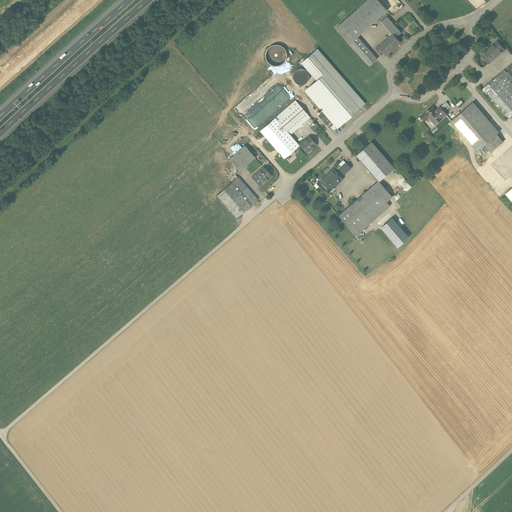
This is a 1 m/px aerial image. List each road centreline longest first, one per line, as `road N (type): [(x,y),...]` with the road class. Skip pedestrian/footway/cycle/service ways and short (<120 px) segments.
road 1 (track): [(283,189),(2,437),(60,511)]
road 2 (track): [(0,196),(217,0)]
road 3 (motorway): [(0,135),(150,0)]
road 4 (track): [(168,44),(291,182)]
road 5 (motorway): [(130,0),(0,116)]
road 6 (unclassified): [(393,93),(283,189)]
road 7 (unclassified): [(393,93),(417,98),(455,71),(471,49),(468,24)]
